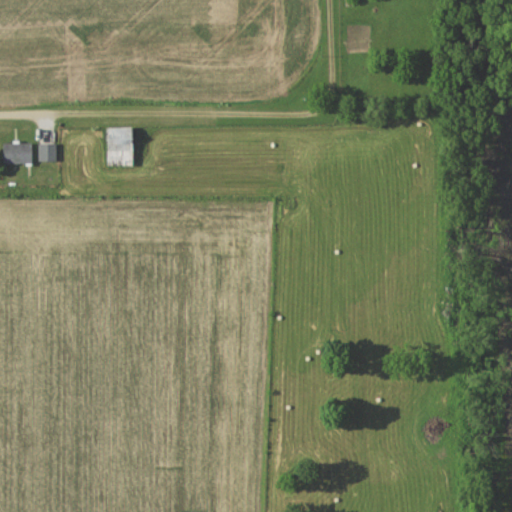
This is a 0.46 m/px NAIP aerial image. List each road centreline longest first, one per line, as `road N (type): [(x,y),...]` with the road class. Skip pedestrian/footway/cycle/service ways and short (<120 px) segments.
road 1 (residential): [(0,113),(297,115)]
road 2 (residential): [(297,115),(327,104),(330,0)]
